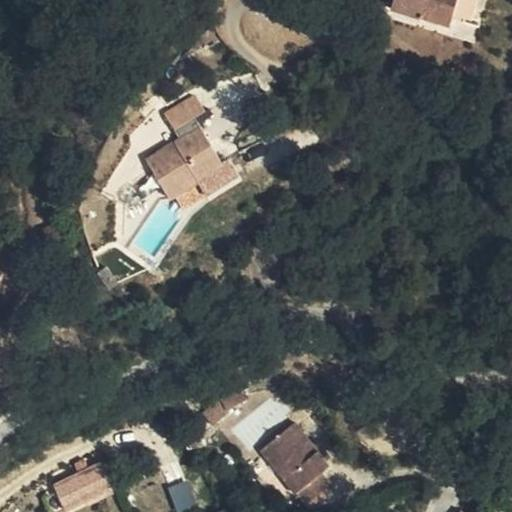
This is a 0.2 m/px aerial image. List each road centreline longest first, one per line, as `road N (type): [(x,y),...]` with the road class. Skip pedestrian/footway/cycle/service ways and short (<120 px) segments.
road 1 (unknown): [(334,304),(272,280),(267,261),(341,213),(357,121),(345,98),(246,53),(230,25),(244,0)]
road 2 (unknown): [(334,304),(234,309),(154,335),(0,431)]
road 3 (unknown): [(334,304),(365,340),(397,413),(428,458),(414,511)]
road 4 (unknown): [(334,304),(371,310),(445,369),(511,372)]
